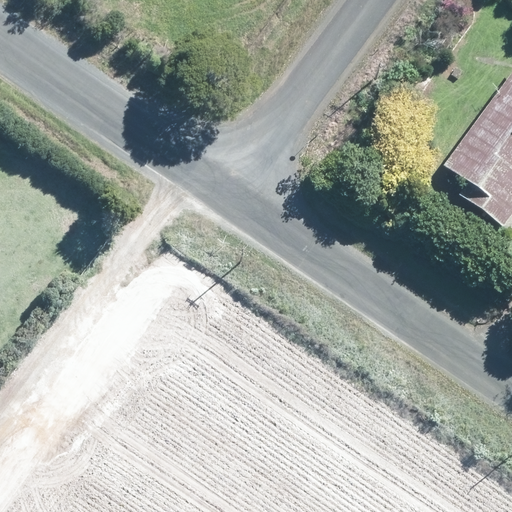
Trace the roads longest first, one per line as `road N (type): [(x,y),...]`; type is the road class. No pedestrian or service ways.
road 1 (unclassified): [(511,388),(229,191)]
road 2 (unclassified): [(229,191),(0,36)]
road 3 (unclassified): [(372,0),(229,191)]
